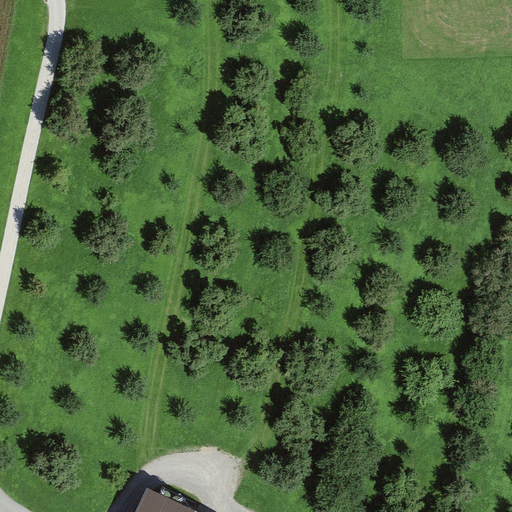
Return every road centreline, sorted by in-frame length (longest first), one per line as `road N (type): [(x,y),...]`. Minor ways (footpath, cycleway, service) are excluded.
road 1 (track): [(0,292),(56,0)]
road 2 (track): [(123,511),(170,467),(193,472),(252,511)]
